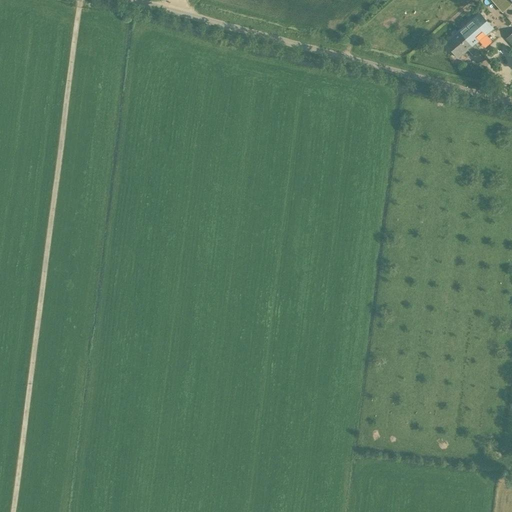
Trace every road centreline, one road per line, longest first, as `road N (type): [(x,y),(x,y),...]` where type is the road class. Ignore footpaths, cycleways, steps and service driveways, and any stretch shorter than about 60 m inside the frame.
road 1 (track): [(80,0),(12,511)]
road 2 (unclassified): [(511,100),(127,0)]
